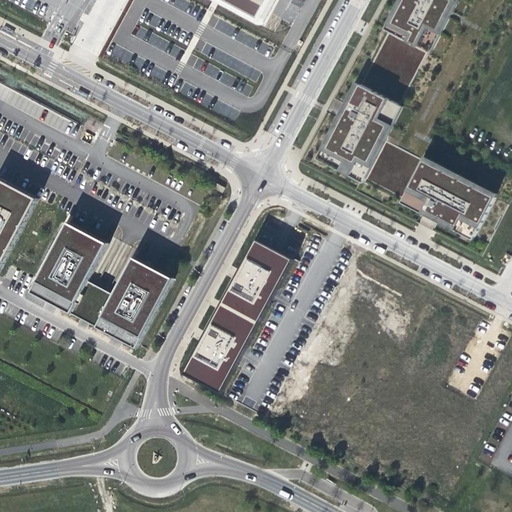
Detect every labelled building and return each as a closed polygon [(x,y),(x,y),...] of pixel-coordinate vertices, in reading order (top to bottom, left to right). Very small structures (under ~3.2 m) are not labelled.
[(217,0),(261,26),(275,0),(217,0)] [(400,0),(385,30),(388,32),(405,0),(400,0)] [(405,0),(388,32),(427,52),(454,0),(405,0)] [(458,0),(454,0),(427,52),(431,54),(458,0)] [(357,83),(347,103),(350,105),(361,85),(357,83)] [(323,159),(361,179),(400,105),(361,85),(350,105),(347,103),(342,112),(339,119),(342,121),(323,159)] [(400,105),(361,179),(323,159),(342,121),(339,119),(317,159),(364,183),(404,107),(400,105)] [(426,157),(424,161),(496,198),(498,194),(426,157)] [(496,198),(424,161),(404,200),(424,210),(422,214),(430,218),(438,222),(439,218),(475,237),(496,198)] [(0,270),(39,198),(0,176),(0,270)] [(225,189),(217,184),(214,189),(223,193),(225,189)] [(402,203),(422,214),(424,210),(404,200),(402,203)] [(473,240),(475,237),(439,218),(438,222),(473,240)] [(70,223),(32,293),(50,302),(120,340),(137,349),(175,279),(136,258),(115,296),(89,282),(110,244),(70,223)] [(257,239),(185,374),(223,395),(296,259),(257,239)]
